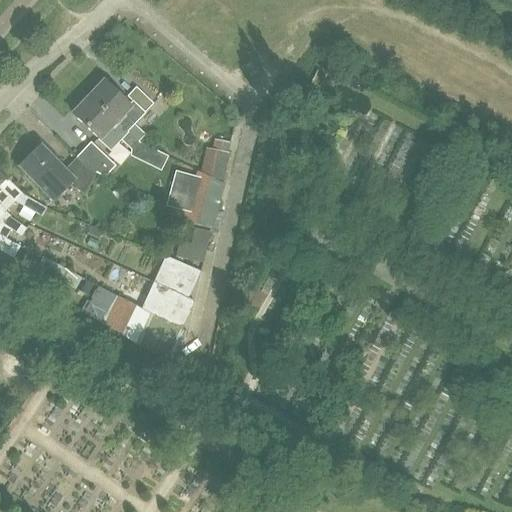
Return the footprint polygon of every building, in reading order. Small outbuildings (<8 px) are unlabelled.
[(104,82),(90,97),(126,132),(138,143),(144,136),(134,126),(135,124),(145,114),(153,105),(136,88),(127,97),(133,103),(130,107),(104,82)] [(90,97),(73,115),(99,140),(109,150),(111,151),(121,141),(131,150),(138,143),(126,132),(90,97)] [(228,143),(215,140),(212,150),(226,153),(228,143)] [(115,167),(110,162),(91,143),(76,158),(88,171),(95,174),(104,178),(115,167)] [(88,171),(76,158),(64,171),(40,147),(38,149),(36,148),(29,154),(31,155),(19,167),(53,202),(69,186),(74,191),(75,190),(85,195),(95,174),(88,171)] [(206,148),(199,178),(222,184),(224,173),(228,154),(226,153),(212,150),(206,148)] [(0,173),(0,207),(5,212),(22,195),(0,173)] [(181,221),(189,223),(211,229),(223,184),(222,184),(199,178),(197,178),(192,196),(187,214),(184,213),(181,221)] [(22,195),(15,202),(42,217),(46,209),(22,195)] [(0,237),(6,240),(10,231),(19,237),(24,228),(5,212),(0,207),(0,237)] [(0,249),(13,258),(19,248),(6,240),(0,237),(0,249)] [(165,257),(153,283),(171,291),(188,299),(200,272),(165,257)] [(66,272),(60,283),(74,290),(80,280),(66,272)] [(171,291),(158,319),(166,322),(181,330),(194,302),(188,299),(171,291)] [(187,333),(181,330),(166,322),(158,319),(151,315),(137,344),(137,345),(151,353),(172,366),(187,333)]
